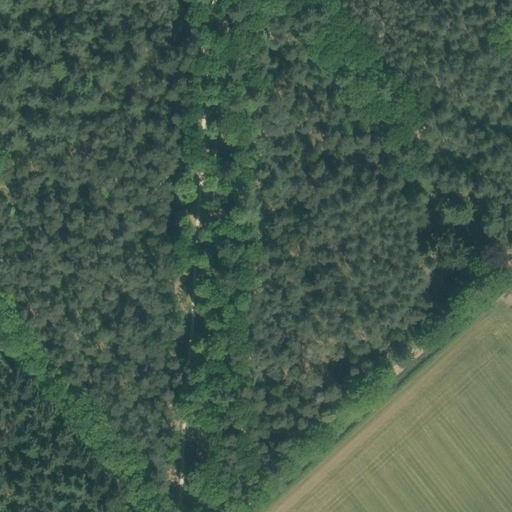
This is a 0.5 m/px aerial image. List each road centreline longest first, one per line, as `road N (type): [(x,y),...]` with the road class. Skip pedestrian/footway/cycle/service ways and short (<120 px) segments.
road 1 (unclassified): [(198,511),(233,0)]
road 2 (track): [(511,262),(236,511)]
road 3 (track): [(169,511),(0,322)]
